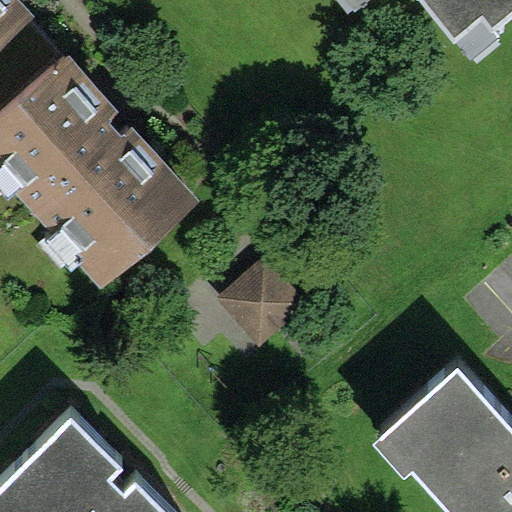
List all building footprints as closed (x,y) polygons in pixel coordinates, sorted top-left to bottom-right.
[(0,0),(0,30),(17,16),(2,0),(0,0)] [(511,0),(419,0),(449,35),(480,9),(490,21),(511,2),(511,0)] [(186,197),(56,57),(0,108),(0,167),(100,276),(186,197)] [(250,336),(290,306),(260,266),(220,296),(250,336)] [(453,511),(511,511),(511,424),(453,358),(376,426),(453,511)] [(0,511),(158,511),(54,408),(0,461),(0,511)]
